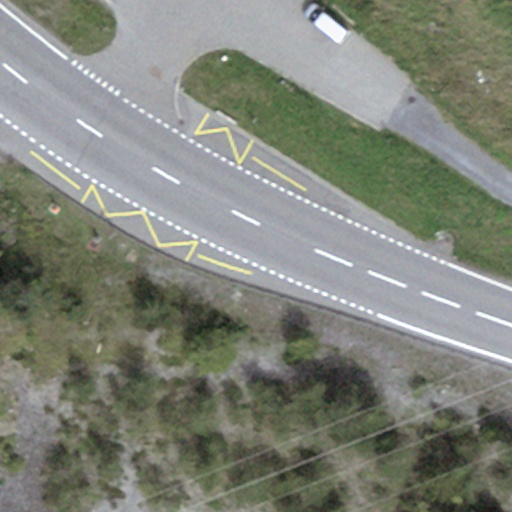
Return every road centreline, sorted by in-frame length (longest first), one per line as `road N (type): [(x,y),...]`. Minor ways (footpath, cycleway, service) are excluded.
road 1 (secondary): [(511,328),(406,294),(191,202),(0,68)]
road 2 (track): [(78,130),(159,44),(238,13),(511,179)]
